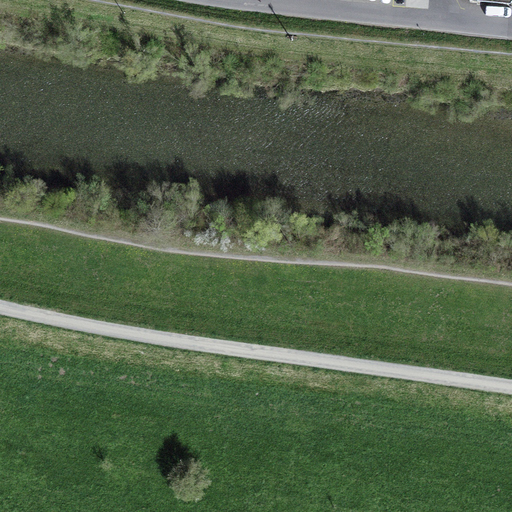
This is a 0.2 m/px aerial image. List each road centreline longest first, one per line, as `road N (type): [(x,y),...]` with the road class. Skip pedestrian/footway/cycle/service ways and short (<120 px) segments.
road 1 (track): [(0,308),(511,387)]
road 2 (residential): [(511,26),(240,0)]
